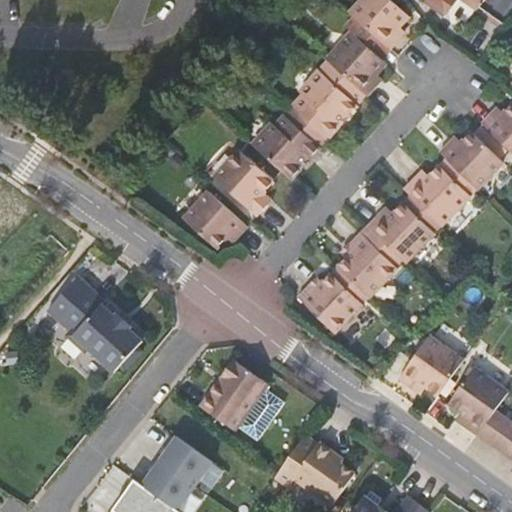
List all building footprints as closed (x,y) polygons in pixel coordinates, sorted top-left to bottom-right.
[(387,0),(361,0),(349,14),(392,53),(402,42),(396,37),(410,20),(387,0)] [(425,0),(449,15),(459,0),(458,0),(425,0)] [(353,34),(328,63),(334,68),(367,98),(380,84),(374,79),(387,65),(353,34)] [(334,68),(325,79),(358,108),(367,98),(334,68)] [(297,112),(329,140),(358,108),(325,79),(320,84),(315,80),(291,107),(297,112)] [(511,105),(500,117),(494,110),(480,123),(511,153),(511,105)] [(321,149),(329,140),(297,112),(289,120),(321,149)] [(276,124),(255,148),(291,181),(321,149),(289,120),(281,128),(276,124)] [(447,160),(478,190),(504,164),(471,134),(457,148),(450,142),(439,153),(447,160)] [(240,152),(215,178),(258,217),(268,207),(261,200),(276,185),(240,152)] [(411,197),(442,227),(478,190),(447,160),(423,183),(416,177),(404,190),(411,197)] [(210,193),(184,223),(215,253),(230,236),(237,241),(248,228),(210,193)] [(406,263),(442,227),(411,197),(387,221),(381,214),(368,227),(404,261),(406,263)] [(352,252),(338,267),(369,297),(404,261),(368,227),(347,248),(352,252)] [(369,297),(338,267),(315,289),(310,284),(296,300),(334,335),(369,297)] [(106,301),(90,287),(59,320),(70,330),(69,337),(82,348),(89,348),(114,372),(142,342),(130,330),(133,328),(118,314),(116,316),(103,305),(106,301)] [(420,387),(442,401),(467,364),(432,340),(401,385),(415,395),(420,387)] [(266,386),(271,380),(237,355),(201,401),(235,426),(250,406),(264,417),(274,414),(278,408),(280,397),(266,386)] [(465,430),(480,440),(497,415),(511,394),(477,370),(451,408),(471,421),(465,430)] [(497,415),(480,440),(493,449),(510,423),(497,415)] [(511,424),(510,423),(493,449),(506,458),(511,448),(511,424)] [(293,450),(278,471),(277,473),(292,484),(298,476),(331,500),(357,469),(335,453),(340,449),(321,433),(316,440),(306,433),(293,450)] [(175,509),(177,510),(213,461),(179,437),(143,486),(175,509)] [(293,450),(277,439),(262,459),(278,471),(293,450)] [(143,486),(136,480),(113,511),(172,511),(175,509),(143,486)] [(433,511),(434,511),(408,493),(393,511),(392,511),(366,494),(354,511),(433,511)]
